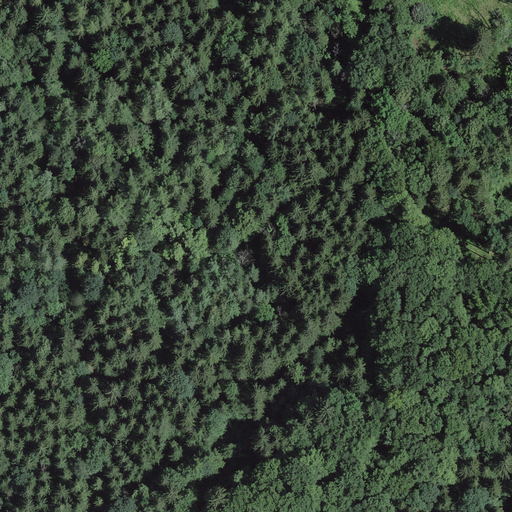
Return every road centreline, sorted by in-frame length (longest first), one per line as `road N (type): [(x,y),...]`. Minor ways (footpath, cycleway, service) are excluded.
road 1 (track): [(337,0),(343,81),(359,135),(321,184),(193,257),(67,289),(0,292)]
road 2 (track): [(86,511),(77,329),(40,152)]
road 3 (track): [(511,254),(462,331),(479,511)]
road 4 (track): [(54,0),(68,42),(40,152)]
